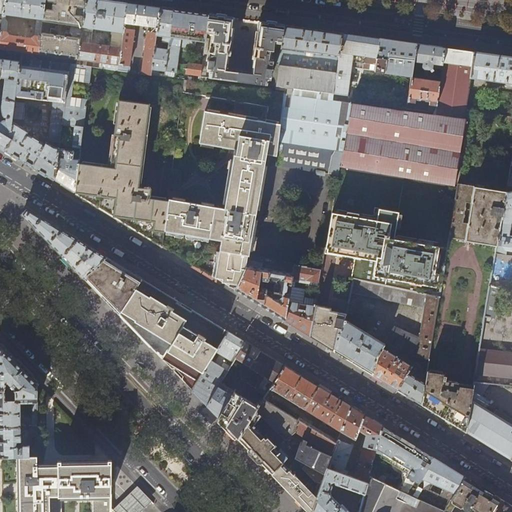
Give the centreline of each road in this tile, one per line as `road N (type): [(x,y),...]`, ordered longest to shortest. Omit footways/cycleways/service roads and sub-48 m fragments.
road 1 (residential): [(511,482),(0,169)]
road 2 (primary): [(249,511),(28,280)]
road 3 (primary): [(0,314),(186,511)]
road 4 (residential): [(511,34),(268,0)]
